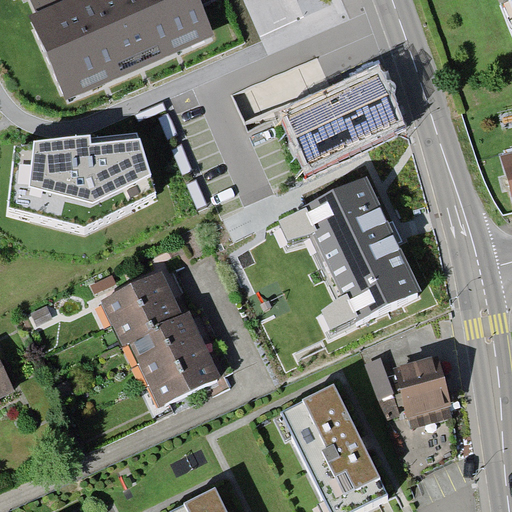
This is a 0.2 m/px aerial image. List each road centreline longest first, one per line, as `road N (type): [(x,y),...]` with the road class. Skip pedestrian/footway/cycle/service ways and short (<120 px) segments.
road 1 (secondary): [(390,0),(476,270)]
road 2 (secondary): [(476,270),(509,511)]
